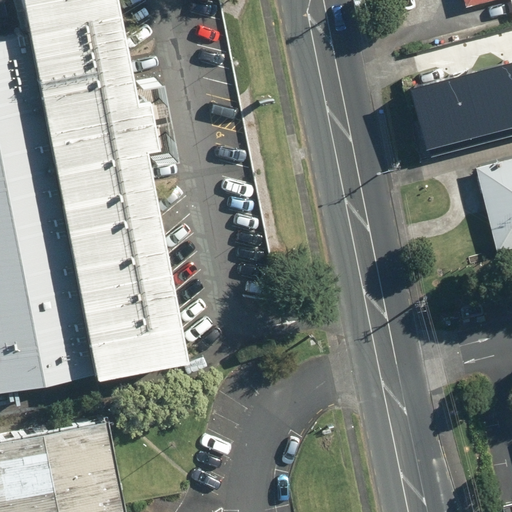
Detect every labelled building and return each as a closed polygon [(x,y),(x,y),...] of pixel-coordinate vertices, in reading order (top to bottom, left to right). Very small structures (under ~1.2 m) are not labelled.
[(0,0),(0,92),(55,382),(179,358),(110,0),(0,0)] [(511,61),(476,68),(489,135),(511,130),(511,61)] [(0,392),(55,382),(0,92),(0,392)] [(511,255),(511,157),(479,165),(501,258),(511,255)] [(107,511),(92,429),(0,445),(0,511),(107,511)]
